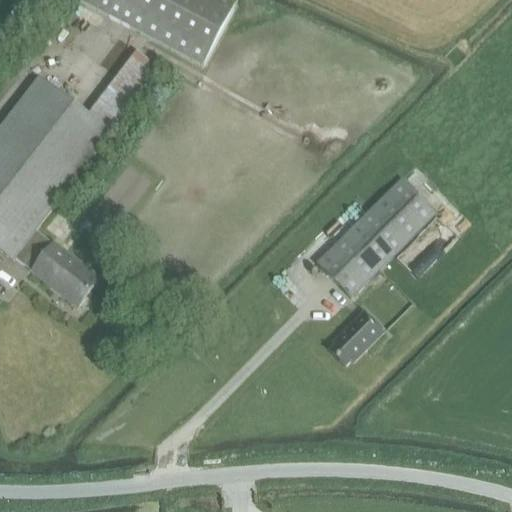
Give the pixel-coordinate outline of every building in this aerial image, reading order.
[(202,70),(237,4),(230,0),(80,0),(78,4),(202,70)] [(88,116),(113,134),(160,69),(119,39),(102,62),(118,74),(88,116)] [(112,138),(87,118),(41,82),(0,134),(0,254),(12,263),(14,260),(31,274),(31,275),(77,310),(99,282),(53,246),(35,233),(112,138)] [(347,301),(432,217),(398,183),(313,267),(347,301)] [(350,365),(381,334),(361,315),(330,345),(332,347),(326,353),(342,369),(348,363),(350,365)]
